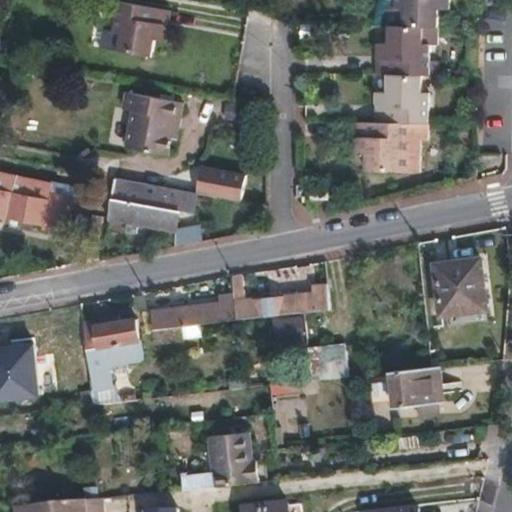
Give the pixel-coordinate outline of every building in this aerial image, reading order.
[(385,13),(385,32),(434,34),(434,14),(446,14),(446,0),(392,0),(393,13),(385,13)] [(159,9),(118,1),(112,32),(101,30),(97,50),(149,59),(153,41),(165,43),(168,27),(156,24),(159,9)] [(168,27),(171,11),(159,9),(156,24),(168,27)] [(434,34),(385,32),(384,48),(372,48),(372,60),(377,64),(384,65),(383,80),(417,80),(424,81),(424,50),(434,49),(434,34)] [(372,60),(371,80),(383,80),(384,65),(377,64),(372,60)] [(417,80),(383,80),(383,95),(370,94),(370,112),(382,112),(383,125),(405,126),(424,126),(425,96),(417,95),(417,80)] [(174,120),(180,121),(183,105),(126,93),(122,110),(133,112),(126,147),(169,155),(171,138),(174,120)] [(370,112),(370,125),(383,125),(382,112),(370,112)] [(177,139),(180,121),(174,120),(171,138),(177,139)] [(362,125),(350,125),(350,145),(354,141),(362,141),(362,125)] [(354,141),(350,145),(350,158),(361,158),(361,175),(396,176),(396,159),(405,159),(405,126),(383,125),(370,125),(362,125),(362,141),(354,141)] [(227,199),(244,202),(248,176),(204,168),(199,194),(204,195),(227,199)] [(115,178),(108,218),(127,221),(138,223),(175,230),(179,211),(194,213),(198,194),(115,178)] [(0,180),(0,190),(12,193),(14,183),(0,180)] [(12,193),(0,190),(0,212),(43,221),(41,233),(65,237),(75,190),(48,185),(46,199),(12,193)] [(138,223),(127,221),(126,231),(136,233),(138,223)] [(489,309),(485,260),(437,265),(442,313),(489,309)] [(330,307),(328,281),(312,283),(313,290),(235,299),(237,318),(304,311),(330,307)] [(235,299),(235,293),(222,295),(222,301),(154,308),(155,327),(157,327),(187,324),(237,318),(235,299)] [(122,315),(83,323),(89,379),(112,375),(110,365),(145,358),(138,319),(123,321),(122,315)] [(282,349),(308,346),(304,316),(278,319),(282,349)] [(187,324),(157,327),(159,343),(189,340),(187,324)] [(32,342),(0,345),(0,401),(37,398),(32,342)] [(312,380),(348,376),(345,344),(308,348),(312,380)] [(455,393),(452,365),(433,367),(415,369),(417,397),(455,393)] [(89,379),(91,391),(114,387),(112,375),(89,379)] [(300,378),(271,384),(274,399),(303,393),(300,378)] [(417,406),(420,419),(443,414),(439,401),(417,406)] [(211,455),(249,451),(247,431),(208,434),(211,455)] [(250,459),(249,451),(211,455),(214,487),(245,484),(258,483),(255,459),(250,459)] [(99,511),(98,501),(17,510),(17,511),(99,511)]
